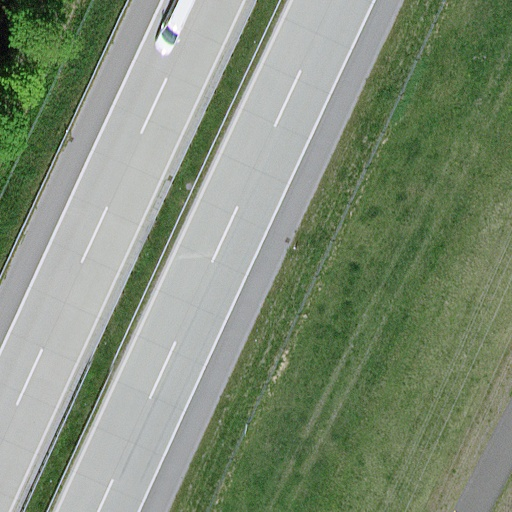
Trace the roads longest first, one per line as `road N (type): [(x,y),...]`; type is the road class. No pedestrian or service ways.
road 1 (motorway): [(100,511),(335,0)]
road 2 (motorway): [(204,0),(0,449)]
